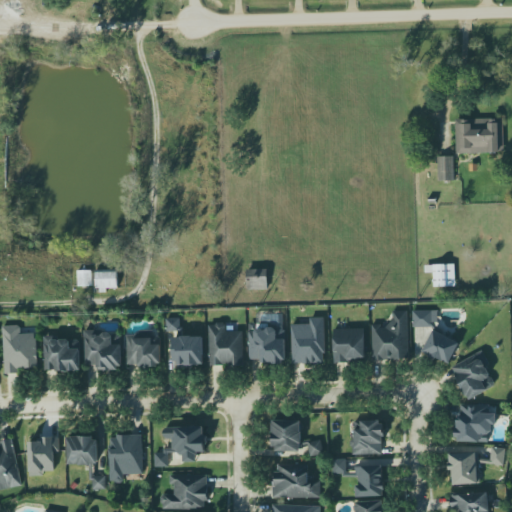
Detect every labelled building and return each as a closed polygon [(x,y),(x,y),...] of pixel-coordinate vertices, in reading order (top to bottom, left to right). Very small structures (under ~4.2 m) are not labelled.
[(455,119),(503,118),(505,152),(456,153),(455,119)] [(438,156),(454,156),(454,180),(438,181),(438,156)] [(434,287),(456,286),(455,264),(425,265),(426,273),(434,273),(434,287)] [(268,269),(247,270),(248,290),(268,289),(268,269)] [(78,270),(92,270),(93,286),(78,286),(78,270)] [(96,272),(96,288),(100,288),(100,292),(107,292),(107,288),(118,288),(118,271),(97,272),(96,272)] [(448,363),(458,343),(442,335),(443,332),(432,323),(438,322),(438,310),(412,310),(413,327),(432,327),(433,331),(423,351),(430,355),(429,356),(434,359),(436,356),(448,363)] [(409,358),(407,311),(392,311),(393,319),(387,325),(372,325),(374,360),(400,360),(400,358),(409,358)] [(167,332),(182,332),(181,318),(167,319),(167,332)] [(323,363),(323,353),(325,353),(323,318),(310,318),(311,324),(291,325),(292,364),(303,363),(303,364),(323,363)] [(243,331),(226,332),(226,324),(210,324),(211,366),(244,365),(243,331)] [(5,373),(17,373),(17,366),(22,366),(26,366),(26,368),(31,368),(31,367),(37,367),(36,338),(35,338),(34,333),(33,327),(20,327),(19,327),(18,325),(2,326),(5,373)] [(286,363),(286,326),(258,326),(258,331),(249,331),(250,360),(261,359),(261,363),(286,363)] [(364,327),(365,358),(357,358),(358,362),(335,363),(333,329),(364,327)] [(158,367),(157,363),(161,363),(160,337),(158,336),(153,336),(153,331),(140,331),(140,333),(136,333),(135,335),(127,335),(128,364),(139,364),(139,366),(149,366),(149,367),(158,367)] [(98,371),(122,370),(121,332),(85,332),(86,365),(97,365),(98,371)] [(174,337),(175,366),(204,365),(203,336),(174,337)] [(45,371),(81,370),(80,338),(44,339),(45,371)] [(496,386),(486,367),(490,365),(483,351),(451,368),(470,401),(496,386)] [(461,404),(490,406),(489,414),(496,414),(496,424),(491,424),(491,431),(487,435),(487,442),(458,441),(458,437),(454,437),(455,423),(457,423),(457,416),(461,416),(461,404)] [(272,420),(301,421),(301,423),(303,425),(303,430),(301,431),(301,442),(309,440),(311,442),(320,440),(324,453),(310,456),(308,444),(300,446),(299,451),(275,451),(275,447),(272,446),(272,425),(272,424),(272,420)] [(355,422),(379,421),(379,424),(383,424),(383,429),(385,429),(385,437),(382,437),(383,443),(381,443),(382,454),(353,455),(352,447),(351,446),(350,442),(352,439),(354,439),(354,429),(355,429),(355,422)] [(165,427),(165,439),(174,439),(174,449),(164,449),(164,453),(156,453),(156,467),(169,467),(169,454),(184,454),(184,462),(197,462),(197,452),(207,452),(207,435),(204,435),(204,427),(165,427)] [(117,435),(121,434),(121,435),(142,435),(143,474),(124,474),(124,480),(122,483),(117,483),(114,481),(111,481),(110,454),(110,449),(111,449),(111,438),(117,438),(117,435)] [(30,442),(31,476),(45,476),(45,472),(56,471),(55,452),(60,452),(60,437),(43,438),(43,442),(30,442)] [(69,465),(92,465),(92,489),(107,489),(107,476),(93,476),(93,464),(98,464),(98,437),(68,437),(69,465)] [(0,490),(23,486),(13,439),(1,441),(2,450),(0,450),(0,490)] [(491,465),(505,466),(506,448),(492,448),(491,465)] [(450,454),(451,485),(479,484),(478,453),(450,454)] [(356,498),(383,496),(383,490),(384,490),(384,480),(383,480),(382,470),(382,465),(355,467),(355,473),(347,473),(346,459),(332,460),(333,474),(342,473),(342,477),(358,477),(359,485),(355,485),(356,498)] [(320,481),(320,497),(273,498),(272,471),(277,471),(277,465),(308,464),(308,482),(320,481)] [(207,475),(170,476),(170,485),(175,485),(175,495),(163,495),(163,510),(207,509),(207,475)] [(489,511),(487,491),(450,497),(452,511),(457,511),(489,511)] [(355,511),(355,503),(383,501),(383,505),(384,505),(384,511),(355,511)]
